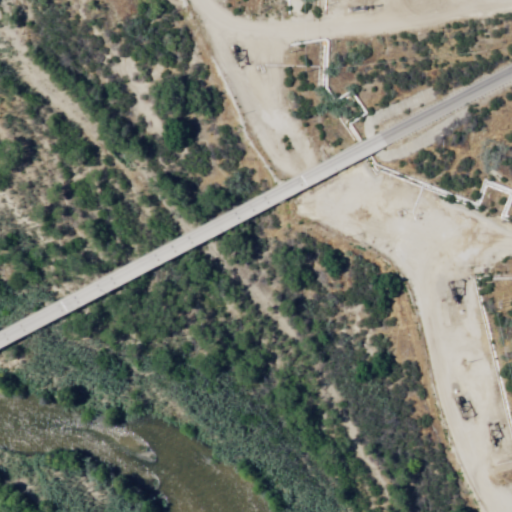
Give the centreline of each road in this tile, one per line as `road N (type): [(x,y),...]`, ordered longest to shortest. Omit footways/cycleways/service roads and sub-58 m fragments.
road 1 (track): [(475,511),(377,286),(346,243),(387,22),(382,0)]
road 2 (residential): [(379,142),(0,341)]
road 3 (track): [(346,243),(294,238),(220,106),(245,22),(201,0)]
road 4 (track): [(511,24),(245,22)]
road 5 (residential): [(511,73),(379,142)]
